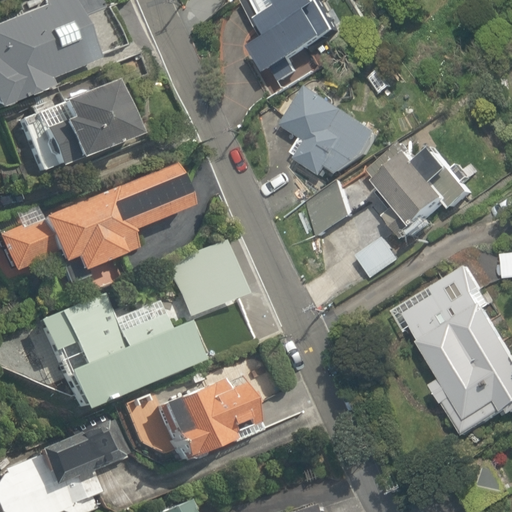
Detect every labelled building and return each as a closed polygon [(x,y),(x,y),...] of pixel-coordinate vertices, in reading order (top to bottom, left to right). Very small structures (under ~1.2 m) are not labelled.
[(0,118),(47,102),(42,89),(102,68),(77,0),(56,0),(0,20),(0,118)] [(264,48),(278,78),(360,39),(341,0),(246,0),(262,34),(273,29),(279,41),(264,48)] [(511,70),(500,77),(511,97),(511,70)] [(335,167),(348,177),(398,144),(319,82),(286,124),(309,143),(297,157),(325,179),(335,167)] [(123,85),(19,121),(41,184),(144,148),(123,85)] [(412,138),(372,166),(403,210),(391,218),(410,245),(463,208),(448,186),(464,175),(445,149),(428,161),(412,138)] [(178,167),(0,229),(0,240),(14,281),(61,264),(64,272),(79,267),(83,277),(143,256),(134,233),(194,212),(178,167)] [(342,188),(303,207),(318,237),(356,218),(342,188)] [(404,259),(389,238),(359,259),(375,280),(404,259)] [(228,244),(168,264),(186,318),(246,299),(228,244)] [(511,255),(502,257),(505,282),(511,281),(511,255)] [(511,336),(471,266),(395,310),(407,332),(417,326),(447,377),(434,384),(467,441),(511,415),(511,336)] [(40,323),(85,420),(208,363),(189,321),(171,329),(157,301),(117,320),(105,293),(40,323)] [(123,423),(136,456),(173,472),(258,440),(252,424),(266,419),(249,375),(123,423)] [(119,425),(5,472),(3,473),(2,475),(0,477),(0,511),(102,511),(88,477),(133,458),(119,425)]
